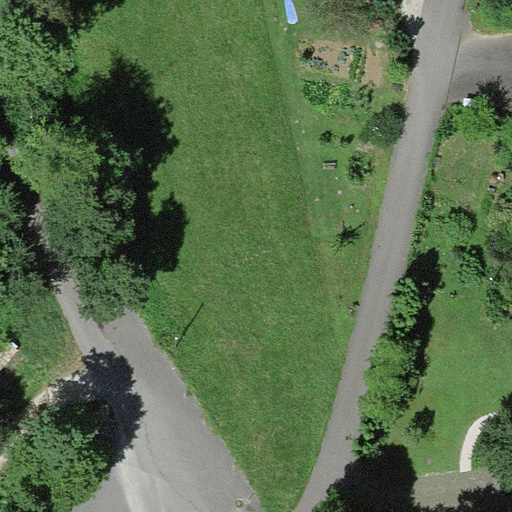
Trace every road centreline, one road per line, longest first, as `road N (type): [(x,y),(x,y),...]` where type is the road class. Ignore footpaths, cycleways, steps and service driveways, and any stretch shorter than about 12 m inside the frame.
road 1 (track): [(90,322),(0,143)]
road 2 (track): [(0,448),(41,404),(116,381)]
